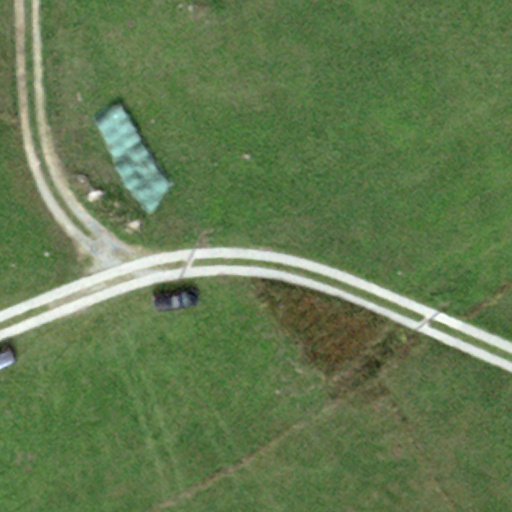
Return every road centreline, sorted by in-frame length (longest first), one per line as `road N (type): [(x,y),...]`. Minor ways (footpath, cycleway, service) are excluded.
road 1 (track): [(511,357),(303,272),(206,261),(132,273)]
road 2 (track): [(132,273),(52,183),(39,0)]
road 3 (track): [(132,273),(0,322)]
